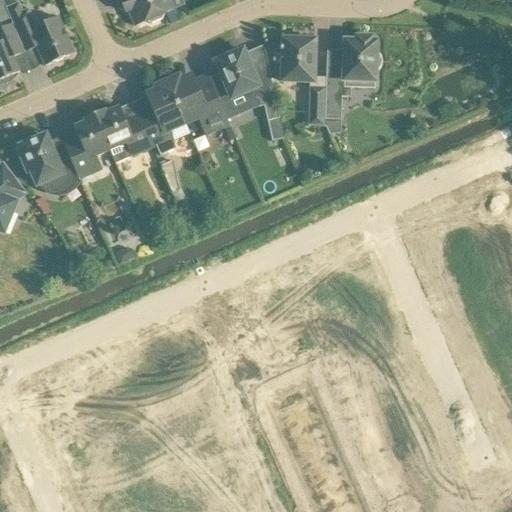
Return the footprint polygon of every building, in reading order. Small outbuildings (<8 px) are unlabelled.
[(121,0),(120,1),(125,13),(129,11),(136,27),(146,23),(152,25),(163,20),(165,15),(169,12),(175,10),(170,0),(121,0)] [(58,18),(40,26),(37,27),(29,9),(23,11),(19,3),(6,8),(13,25),(25,53),(37,48),(46,67),(74,55),(58,18)] [(13,58),(25,53),(13,25),(0,30),(0,85),(1,86),(3,85),(5,85),(8,83),(10,82),(12,80),(11,77),(19,73),(13,58)] [(379,56),(376,56),(376,43),(371,43),(371,40),(357,39),(357,43),(345,42),(344,70),(326,69),(326,92),(325,127),(326,127),(330,136),(341,135),(341,121),(342,98),(351,98),(351,89),(374,91),(375,82),(375,69),(379,70),(380,68),(380,67),(381,65),(381,63),(381,61),(381,59),(380,57),(379,56)] [(314,84),(315,61),(315,41),(283,40),(283,47),(264,51),(270,75),(282,72),(282,82),(314,84)] [(218,62),(215,63),(223,81),(231,99),(240,96),(257,103),(259,108),(264,107),(268,122),(272,141),(283,139),(283,140),(284,140),(270,75),(264,51),(263,47),(245,54),(243,50),(232,55),(228,53),(220,57),(218,62)] [(179,79),(168,83),(185,124),(198,118),(206,137),(230,126),(223,111),(216,93),(208,75),(193,81),(192,77),(181,82),(179,79)] [(171,130),(185,124),(168,83),(157,88),(158,92),(147,96),(148,97),(137,102),(143,116),(139,117),(153,150),(157,148),(160,156),(176,149),(171,130)] [(325,127),(326,92),(310,91),(308,127),(325,127)] [(126,123),(121,110),(120,108),(107,114),(105,110),(94,115),(110,151),(116,164),(132,157),(132,159),(153,150),(139,117),(126,123)] [(96,158),(110,151),(94,115),(83,120),(85,123),(74,128),(78,138),(63,144),(79,180),(102,170),(96,158)] [(79,180),(63,144),(61,137),(48,143),(46,137),(45,137),(45,139),(40,141),(38,135),(19,143),(22,151),(20,152),(28,171),(28,173),(31,171),(38,186),(39,185),(42,191),(48,195),(53,197),(61,198),(67,197),(74,193),(78,189),(81,184),(79,180)] [(161,167),(172,194),(179,191),(173,161),(161,167)] [(25,195),(15,182),(3,166),(0,167),(0,232),(4,234),(16,203),(14,202),(25,195)] [(35,201),(45,215),(50,212),(43,198),(35,201)] [(175,215),(165,223),(173,233),(183,226),(175,215)] [(62,289),(79,282),(72,266),(55,273),(62,289)] [(175,333),(152,343),(170,384),(193,374),(197,383),(209,377),(200,355),(187,361),(175,333)] [(141,381),(128,386),(138,408),(151,402),(147,394),(170,384),(152,343),(129,353),(141,381)] [(87,372),(64,382),(82,422),(105,412),(109,421),(121,415),(112,393),(99,399),(87,372)] [(53,420),(41,425),(50,447),(63,442),(59,433),(82,423),(82,422),(64,382),(41,392),(53,420)] [(234,398),(200,413),(209,433),(243,418),(234,398)] [(243,418),(209,433),(218,453),(252,438),(243,418)] [(252,438),(218,453),(227,473),(261,458),(252,438)] [(168,448),(161,451),(166,462),(173,459),(168,448)] [(261,458),(227,473),(236,494),(270,479),(261,458)] [(173,459),(166,462),(170,473),(178,470),(173,459)] [(94,486),(74,495),(81,511),(91,511),(117,501),(107,480),(116,476),(111,464),(89,473),(94,486)] [(196,483),(189,486),(194,497),(201,494),(196,483)] [(201,494),(194,497),(198,508),(206,505),(201,494)] [(284,511),(277,496),(240,511),(284,511)] [(10,511),(6,501),(0,503),(0,511),(10,511)] [(121,511),(117,501),(91,511),(121,511)]
